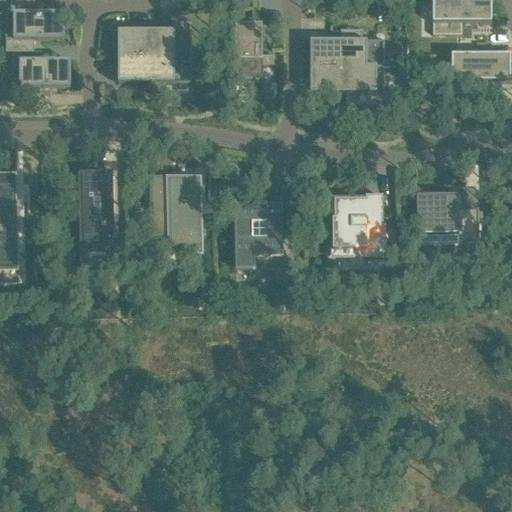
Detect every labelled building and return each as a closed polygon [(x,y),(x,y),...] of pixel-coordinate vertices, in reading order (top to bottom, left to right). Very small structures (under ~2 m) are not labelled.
[(491,0),(432,0),(432,38),(462,38),(462,27),(491,27),(491,0)] [(5,16),(6,55),(34,55),(34,43),(64,43),(64,16),(5,16)] [(235,28),(235,87),(262,87),(262,68),(274,68),(274,58),(262,58),(262,28),(235,28)] [(362,33),(341,33),(341,44),(310,44),(310,70),(384,70),(384,44),(362,44),(362,33)] [(192,34),(113,34),(113,61),(118,61),(192,61),(192,34)] [(510,58),(450,58),(449,87),(452,87),(452,97),(464,97),(481,97),(481,87),(510,87),(510,58)] [(192,61),(118,61),(118,87),(155,87),(155,98),(162,98),(162,86),(192,86),(192,61)] [(70,64),(12,64),(12,103),(40,103),(40,91),(70,91),(70,64)] [(346,97),(346,108),(358,108),(358,97),(384,97),(384,70),(310,70),(310,97),(346,97)] [(113,176),(79,177),(81,257),(83,257),(111,256),(115,256),(113,176)] [(0,177),(0,275),(18,275),(17,206),(16,177),(0,177)] [(172,257),(199,257),(198,225),(202,225),(201,186),(171,186),(171,184),(151,184),(152,212),(148,212),(149,238),(171,238),(171,258),(172,257)] [(461,246),(478,245),(478,213),(460,214),(460,200),(418,201),(419,237),(458,236),(458,238),(461,238),(461,246)] [(381,261),(385,261),(385,230),(382,230),(382,202),(358,202),(358,204),(334,204),(334,222),(332,222),(332,238),(330,238),(330,243),(332,243),(332,253),(366,253),(366,259),(381,259),(381,261)] [(292,239),(292,209),(289,209),(289,214),(281,214),(281,210),(234,210),(234,225),(234,248),(237,248),(237,270),(282,270),(282,239),(292,239)] [(479,267),(478,273),(479,273),(492,273),(494,273),(494,256),(492,256),(479,256),(479,267)]
